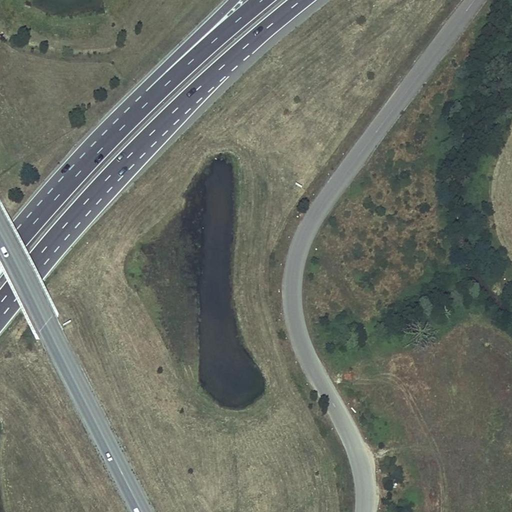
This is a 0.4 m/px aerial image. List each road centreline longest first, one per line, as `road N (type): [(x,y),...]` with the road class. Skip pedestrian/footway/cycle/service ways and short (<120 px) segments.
road 1 (unclassified): [(468,0),(294,249),(290,302),(299,342),(346,426),(363,511)]
road 2 (trunk): [(0,306),(132,151),(302,0)]
road 3 (secondary): [(0,238),(140,511)]
road 4 (trunk): [(152,97),(0,262)]
road 5 (trunk): [(261,0),(152,97)]
road 6 (trunk): [(232,0),(165,68),(152,97)]
